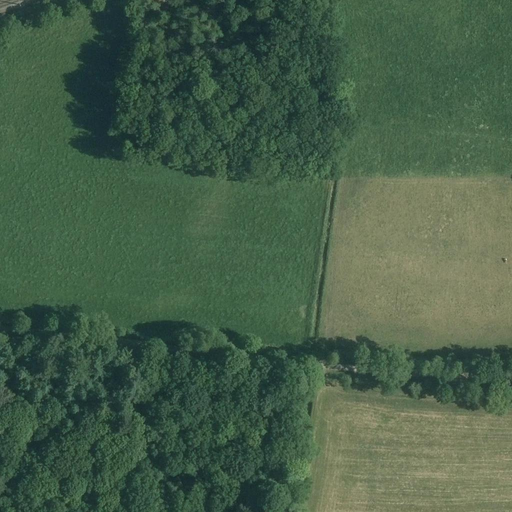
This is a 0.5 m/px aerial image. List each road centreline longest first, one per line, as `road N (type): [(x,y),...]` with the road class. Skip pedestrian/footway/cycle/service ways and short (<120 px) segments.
road 1 (track): [(0,328),(310,362)]
road 2 (track): [(310,362),(511,376)]
